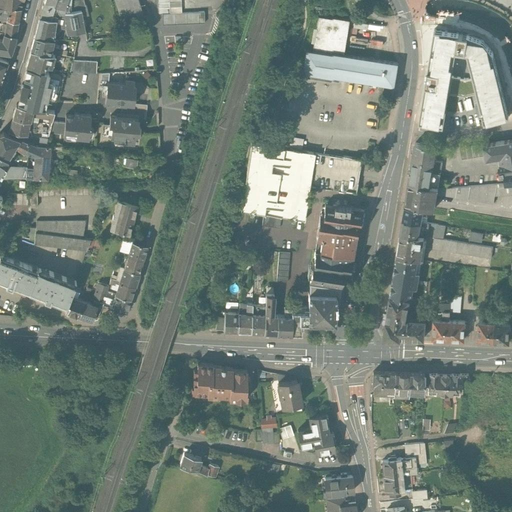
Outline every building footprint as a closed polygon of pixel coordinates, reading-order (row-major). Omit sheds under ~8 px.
[(0,18),(8,18),(23,20),(24,12),(25,13),(28,1),(22,0),(1,0),(1,7),(0,6),(0,18)] [(61,28),(66,28),(68,21),(69,21),(69,19),(67,19),(70,9),(50,0),(46,14),(55,14),(61,28)] [(50,0),(70,9),(73,10),(80,10),(99,1),(101,0),(100,0),(50,0)] [(111,0),(125,40),(147,34),(135,0),(111,0)] [(81,12),(80,10),(73,10),(73,27),(84,25),(85,32),(91,31),(88,21),(86,21),(84,12),(81,12)] [(184,13),(161,14),(162,31),(165,31),(185,30),(184,13)] [(55,54),(56,54),(56,44),(57,40),(69,44),(66,28),(61,28),(55,14),(46,14),(41,31),(36,51),(55,54)] [(0,29),(9,30),(9,33),(20,35),(23,20),(8,18),(0,18),(0,29)] [(73,27),(66,28),(69,44),(70,50),(88,47),(85,32),(84,25),(73,27)] [(185,30),(165,31),(166,42),(207,41),(207,30),(185,30)] [(20,35),(9,33),(9,34),(8,38),(6,46),(6,48),(17,51),(20,35)] [(309,68),(306,92),(391,105),(395,82),(340,73),(346,37),(322,34),(315,69),(309,68)] [(414,142),(439,146),(445,114),(461,116),(476,112),(482,135),(478,136),(480,143),(505,137),(489,72),(480,60),(463,53),(463,54),(455,53),(455,51),(430,47),(427,63),(431,64),(427,90),(423,89),(421,104),(424,105),(421,126),(417,125),(414,142)] [(0,66),(13,68),(16,57),(17,51),(6,48),(5,55),(0,54),(0,66)] [(55,54),(36,51),(33,65),(51,68),(52,64),(55,54)] [(53,82),(56,69),(51,68),(33,65),(28,82),(31,83),(45,86),(46,80),(53,82)] [(0,100),(1,101),(9,76),(0,72),(0,100)] [(99,79),(75,78),(73,89),(99,91),(99,79)] [(51,87),(45,86),(31,83),(27,100),(24,99),(21,109),(27,110),(45,114),(58,117),(61,101),(53,99),(48,99),(51,87)] [(53,99),(61,101),(64,90),(55,88),(53,99)] [(112,90),(104,91),(102,107),(109,108),(110,100),(111,100),(112,90)] [(128,102),(111,100),(110,100),(109,108),(108,111),(138,114),(139,104),(137,104),(137,99),(128,98),(128,102)] [(27,110),(21,109),(19,121),(42,125),(45,114),(27,110)] [(137,124),(138,114),(108,111),(107,122),(114,123),(114,122),(137,124)] [(42,125),(19,121),(18,121),(14,134),(31,136),(32,136),(33,131),(50,134),(49,136),(54,137),(56,128),(42,125)] [(76,133),(68,132),(67,139),(66,151),(65,155),(91,157),(92,149),(93,149),(93,142),(92,142),(93,133),(76,131),(76,133)] [(31,136),(14,134),(11,148),(29,151),(31,136)] [(119,135),(113,134),(112,143),(112,144),(114,144),(113,157),(128,158),(128,162),(137,163),(137,158),(140,158),(142,138),(119,136),(119,135)] [(67,139),(54,138),(51,150),(66,151),(67,139)] [(112,144),(112,143),(105,142),(104,156),(113,157),(114,144),(112,144)] [(38,161),(5,148),(0,149),(0,150),(0,168),(8,174),(9,174),(13,168),(14,169),(16,165),(15,164),(17,161),(19,164),(25,169),(37,172),(36,177),(51,178),(52,162),(48,162),(41,162),(38,161)] [(48,162),(50,154),(42,153),(41,162),(48,162)] [(307,160),(295,158),(293,169),(305,171),(307,160)] [(511,159),(480,165),(482,176),(487,175),(488,179),(495,178),(496,178),(496,176),(498,175),(500,185),(496,186),(497,196),(501,195),(502,205),(511,204),(511,159)] [(309,241),(314,208),(352,214),(356,194),(358,180),(305,171),(293,169),(280,167),(255,163),(244,230),(309,241)] [(430,182),(432,168),(411,164),(405,204),(434,209),(438,183),(430,182)] [(459,180),(482,176),(480,165),(457,169),(459,180)] [(0,192),(3,193),(9,184),(10,182),(5,178),(0,174),(0,192)] [(35,185),(28,185),(28,194),(50,195),(51,183),(57,184),(57,179),(51,178),(36,177),(35,185)] [(9,184),(3,193),(28,194),(28,185),(9,184)] [(38,204),(38,201),(32,202),(31,225),(38,224),(38,214),(102,215),(102,204),(38,204)] [(434,209),(405,204),(401,226),(419,229),(430,231),(433,216),(434,209)] [(511,204),(502,205),(441,210),(434,209),(433,216),(490,226),(491,218),(511,216),(511,204)] [(30,212),(7,210),(6,223),(29,224),(30,212)] [(120,219),(111,247),(131,253),(140,225),(120,219)] [(333,254),(338,228),(329,226),(327,237),(323,237),(320,253),(322,253),(322,252),(333,254)] [(399,241),(416,244),(417,240),(419,229),(401,226),(399,241)] [(322,253),(321,260),(326,261),(329,261),(353,265),(354,257),(355,257),(356,247),(358,247),(361,231),(348,229),(348,228),(338,227),(338,228),(333,254),(322,252),(322,253)] [(285,240),(267,237),(266,247),(283,250),(285,240)] [(86,239),(37,239),(37,245),(31,244),(31,250),(84,256),(86,239)] [(396,254),(420,258),(421,259),(423,247),(416,246),(416,244),(399,241),(396,254)] [(84,256),(31,250),(30,257),(36,257),(35,261),(87,268),(93,257),(84,256)] [(492,258),(467,253),(465,264),(490,268),(492,258)] [(393,278),(414,281),(416,282),(420,258),(396,254),(393,278)] [(150,263),(135,259),(130,273),(145,276),(150,263)] [(490,270),(430,260),(428,271),(488,281),(490,270)] [(329,261),(327,273),(351,277),(353,265),(329,261)] [(39,285),(1,270),(0,272),(0,296),(8,300),(8,302),(13,304),(14,302),(30,308),(39,285)] [(324,272),(319,272),(317,282),(316,281),(313,303),(344,308),(347,296),(348,296),(351,277),(327,273),(324,272)] [(126,285),(141,290),(145,276),(130,273),(126,285)] [(293,274),(283,273),(280,302),(291,303),(293,274)] [(393,278),(389,298),(414,302),(415,294),(411,293),(414,281),(393,278)] [(39,285),(30,308),(37,311),(46,288),(39,285)] [(126,285),(122,299),(137,303),(141,290),(126,285)] [(46,288),(37,311),(71,324),(72,322),(69,321),(72,313),(75,307),(77,300),(46,288)] [(386,317),(405,321),(407,321),(409,309),(413,310),(414,302),(389,298),(386,317)] [(120,304),(118,312),(133,317),(137,303),(122,299),(120,304)] [(96,318),(105,321),(111,304),(101,301),(96,318)] [(341,330),(344,308),(313,303),(313,313),(312,313),(312,326),(288,326),(287,334),(281,334),(280,352),(305,354),(305,342),(339,342),(339,329),(341,330)] [(115,322),(112,321),(111,324),(129,330),(133,317),(118,312),(115,322)] [(77,315),(72,313),(69,321),(72,322),(71,324),(69,331),(80,335),(85,318),(77,315)] [(280,352),(281,334),(281,333),(276,333),(277,313),(269,313),(268,323),(268,333),(267,351),(280,352)] [(85,317),(85,318),(80,335),(94,339),(99,325),(99,324),(94,322),(88,320),(89,318),(85,317)] [(383,333),(400,336),(403,336),(405,321),(386,317),(383,333)] [(447,317),(446,335),(457,335),(457,318),(447,317)] [(99,325),(104,326),(105,321),(96,318),(94,322),(99,324),(99,325)] [(255,332),(255,323),(243,322),(241,332),(240,350),(254,351),(255,332)] [(254,351),(267,351),(268,333),(268,323),(255,323),(255,332),(255,333),(254,351)] [(480,330),(479,345),(491,346),(492,330),(480,330)] [(240,350),(241,332),(228,331),(227,336),(227,349),(240,350)] [(399,341),(400,336),(383,333),(379,358),(420,360),(421,341),(405,340),(405,342),(399,341)] [(435,342),(430,342),(429,361),(445,362),(446,343),(446,335),(439,334),(438,342),(435,342)] [(227,336),(221,336),(219,349),(227,349),(227,336)] [(461,344),(446,343),(445,362),(460,362),(461,344)] [(491,346),(479,345),(475,345),(474,363),(490,364),(491,346)] [(506,347),(491,346),(490,364),(505,365),(506,347)] [(215,384),(200,384),(200,390),(199,396),(196,396),(196,403),(194,403),(194,410),(203,411),(203,414),(210,414),(210,417),(222,417),(222,416),(233,416),(232,420),(247,420),(247,419),(251,419),(251,412),(250,412),(251,404),(251,403),(250,403),(250,398),(251,390),(235,390),(235,388),(227,387),(227,388),(223,388),(215,388),(215,386),(215,384)] [(399,393),(377,391),(376,403),(378,404),(378,412),(384,412),(384,415),(391,416),(391,413),(397,413),(399,393)] [(399,393),(397,413),(397,416),(412,417),(414,394),(399,393)] [(414,394),(412,417),(415,417),(416,413),(428,414),(429,394),(414,394)] [(442,395),(433,395),(432,414),(448,415),(449,397),(442,396),(442,395)] [(457,397),(449,397),(448,415),(464,416),(465,396),(457,396),(457,397)] [(300,399),(281,402),(286,427),(305,424),(300,399)] [(338,471),(336,459),(333,457),(333,455),(335,454),(335,453),(331,454),(330,450),(331,449),(329,439),(328,436),(329,436),(329,435),(313,437),(315,449),(301,451),(304,468),(305,467),(305,466),(308,466),(308,467),(318,465),(320,475),(338,471)] [(265,441),(266,449),(279,448),(279,438),(275,439),(275,441),(265,441)] [(293,447),(283,450),(286,459),(296,456),(293,447)] [(458,462),(449,463),(450,475),(456,474),(458,463),(458,462)] [(422,468),(409,469),(410,478),(423,477),(422,468)] [(187,474),(183,487),(210,496),(212,490),(202,487),(204,480),(187,474)] [(415,496),(421,495),(419,480),(386,484),(388,499),(407,497),(415,496)] [(213,486),(212,490),(210,496),(218,498),(221,488),(213,486)] [(329,501),(329,511),(358,511),(357,498),(350,499),(350,495),(343,496),(343,499),(329,501)] [(416,511),(415,496),(407,497),(408,511),(416,511)] [(408,511),(407,497),(388,499),(389,511),(408,511)]
